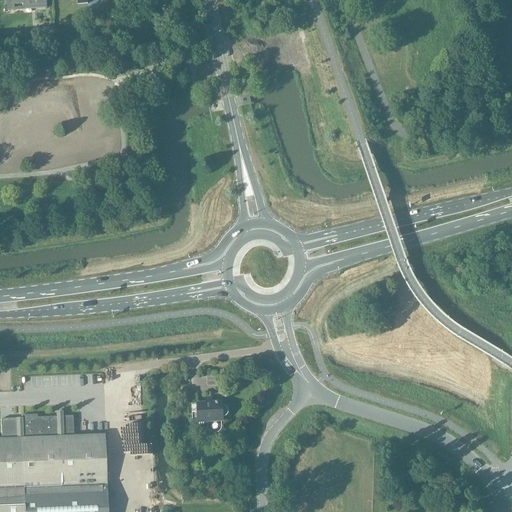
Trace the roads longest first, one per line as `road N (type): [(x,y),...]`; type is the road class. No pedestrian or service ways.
road 1 (tertiary): [(496,485),(445,440),(311,386)]
road 2 (primary): [(0,314),(183,294)]
road 3 (primary): [(180,269),(0,294)]
road 4 (primary): [(511,193),(340,234)]
road 5 (primary): [(345,258),(511,210)]
road 6 (tertiary): [(240,151),(210,0)]
road 7 (unclassified): [(263,511),(265,448),(311,386)]
